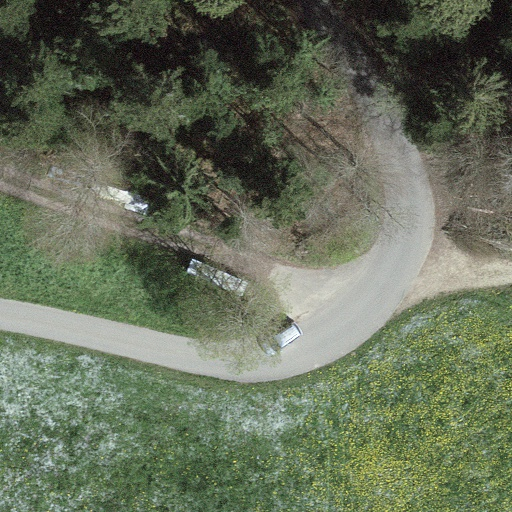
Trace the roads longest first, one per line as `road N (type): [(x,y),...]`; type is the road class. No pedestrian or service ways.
road 1 (track): [(321,0),(383,113),(401,168),(405,223),(388,288),(352,319),(258,355),(200,353),(0,315)]
road 2 (track): [(388,288),(0,176)]
road 3 (track): [(388,288),(511,270)]
